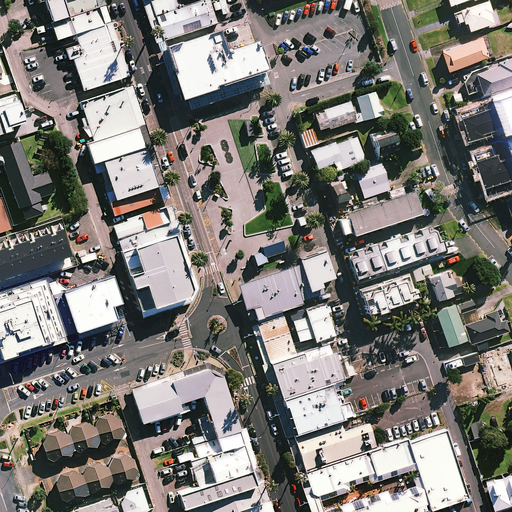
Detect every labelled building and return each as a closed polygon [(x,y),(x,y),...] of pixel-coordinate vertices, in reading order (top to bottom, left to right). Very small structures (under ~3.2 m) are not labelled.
[(99,9),(96,0),(54,0),(47,2),(54,24),(71,18),(99,9)] [(150,0),(156,17),(188,6),(186,0),(150,0)] [(206,0),(188,6),(156,17),(164,42),(217,24),(209,0),(206,0)] [(467,22),(470,30),(472,29),(474,33),(500,24),(496,12),(493,13),(488,0),(487,0),(454,11),(459,25),(467,22)] [(105,27),(99,9),(71,18),(54,24),(60,41),(76,36),(105,27)] [(122,79),(105,27),(76,36),(80,46),(67,50),(71,61),(74,60),(85,92),(122,79)] [(220,31),(167,49),(184,101),(187,100),(266,74),(257,43),(228,53),(220,31)] [(488,56),(482,37),(442,50),(448,69),(488,56)] [(511,56),(471,71),(463,80),(468,91),(482,86),(484,92),(511,82),(511,56)] [(266,74),(187,100),(191,111),(270,85),(266,74)] [(485,153),(484,148),(474,151),(488,195),(506,189),(504,182),(511,179),(511,86),(500,91),(502,98),(460,111),(466,133),(492,125),(492,123),(509,117),(508,114),(511,112),(511,149),(511,150),(510,145),(485,153)] [(82,102),(95,142),(138,129),(125,89),(82,102)] [(375,91),(354,98),(355,99),(343,103),(313,112),(319,129),(328,126),(329,128),(354,121),(354,123),(381,114),(375,91)] [(25,123),(16,94),(0,99),(0,134),(11,131),(10,127),(25,123)] [(397,149),(390,128),(370,134),(376,156),(397,149)] [(144,150),(138,129),(95,142),(89,144),(95,166),(105,163),(144,150)] [(364,160),(356,137),(334,145),(333,142),(309,150),(315,168),(333,162),(336,170),(364,160)] [(33,176),(21,141),(0,148),(0,152),(1,156),(0,156),(0,166),(4,165),(19,208),(21,208),(25,220),(44,214),(40,201),(42,201),(40,197),(55,192),(48,171),(33,176)] [(157,189),(144,150),(105,163),(117,201),(157,189)] [(389,189),(380,162),(354,171),(363,198),(389,189)] [(349,178),(347,170),(335,174),(337,180),(329,183),(337,208),(349,203),(342,180),(349,178)] [(162,203),(157,189),(117,201),(111,203),(115,218),(162,203)] [(424,212),(417,189),(389,198),(387,193),(378,196),(380,202),(337,216),(344,237),(424,212)] [(0,232),(13,229),(2,198),(0,198),(0,232)] [(171,221),(167,208),(114,226),(118,239),(171,221)] [(171,221),(118,239),(122,251),(136,247),(175,233),(171,221)] [(262,233),(226,225),(225,232),(233,234),(231,242),(259,248),(262,233)] [(62,226),(0,244),(0,274),(70,254),(62,226)] [(412,235),(411,232),(403,235),(404,237),(396,240),(395,237),(382,241),(382,244),(376,246),(375,243),(366,246),(367,249),(362,251),(361,248),(352,251),(353,254),(347,256),(356,283),(426,260),(427,262),(444,256),(438,239),(436,232),(429,226),(417,230),(418,233),(412,235)] [(136,247),(122,251),(132,279),(136,292),(143,312),(156,308),(190,297),(194,289),(175,233),(136,247)] [(262,253),(253,256),(256,265),(267,262),(266,258),(285,252),(282,241),(261,248),(262,253)] [(302,267),(293,270),(303,301),(325,294),(321,283),(336,279),(328,253),(301,262),(302,267)] [(430,272),(427,264),(411,269),(415,281),(423,278),(422,275),(430,272)] [(293,270),(246,284),(258,321),(305,306),(303,301),(293,270)] [(450,287),(452,287),(449,277),(447,278),(444,271),(428,276),(436,299),(452,294),(450,287)] [(408,273),(358,290),(368,322),(387,315),(385,310),(411,302),(409,297),(415,295),(408,273)] [(113,312),(105,284),(58,298),(70,338),(109,326),(105,314),(113,312)] [(60,341),(42,290),(0,304),(0,345),(4,358),(60,341)] [(427,291),(420,293),(423,303),(430,301),(427,291)] [(464,324),(462,325),(470,349),(486,344),(484,338),(507,331),(500,309),(484,314),(485,317),(477,320),(471,301),(457,305),(464,324)] [(326,305),(306,310),(316,343),(336,336),(326,305)] [(466,340),(454,305),(435,312),(446,346),(466,340)] [(285,315),(257,324),(268,360),(296,352),(285,315)] [(296,352),(268,360),(282,403),(334,385),(344,382),(347,381),(346,378),(333,339),(296,352)] [(477,351),(461,357),(464,365),(480,358),(477,351)] [(348,367),(345,358),(341,360),(347,376),(354,373),(351,366),(348,367)] [(504,386),(511,383),(511,362),(498,367),(504,386)] [(216,437),(241,430),(224,377),(209,370),(173,381),(181,406),(205,399),(210,417),(216,437)] [(181,406),(173,381),(134,393),(144,425),(183,413),(181,406)] [(334,385),(282,403),(294,438),(342,423),(346,421),(345,419),(355,416),(354,414),(350,402),(340,405),(334,385)] [(41,441),(47,457),(52,459),(70,453),(72,447),(76,451),(95,445),(97,439),(103,442),(124,435),(118,416),(109,413),(96,418),(93,425),(84,421),(71,426),(67,433),(58,430),(46,433),(41,441)] [(216,437),(210,417),(199,420),(203,435),(193,438),(195,444),(216,437)] [(489,437),(485,422),(471,426),(476,441),(489,437)] [(342,423),(294,438),(307,473),(377,450),(369,424),(345,432),(342,423)] [(207,456),(245,445),(241,430),(216,437),(195,444),(199,459),(207,456)] [(377,450),(307,473),(314,495),(321,501),(351,492),(349,487),(370,481),(371,484),(411,471),(417,487),(389,496),(388,492),(325,511),(431,511),(469,500),(447,432),(410,444),(408,440),(377,450)] [(216,485),(254,473),(245,445),(207,456),(199,459),(192,461),(201,490),(216,485)] [(106,464),(99,461),(84,465),(82,472),(74,469),(59,473),(54,482),(59,496),(67,499),(85,494),(86,489),(92,491),(107,487),(110,479),(117,483),(131,479),(137,470),(132,457),(122,453),(111,457),(106,464)] [(181,496),(186,511),(190,510),(259,488),(254,473),(216,485),(201,490),(181,496)] [(496,484),(488,486),(496,511),(506,511),(511,510),(511,480),(497,485),(496,484)] [(141,486),(126,491),(120,502),(123,511),(125,511),(142,511),(148,509),(141,486)] [(240,511),(264,504),(259,488),(190,510),(190,511),(240,511)] [(115,511),(112,503),(110,504),(108,497),(68,511),(67,511),(115,511)]
